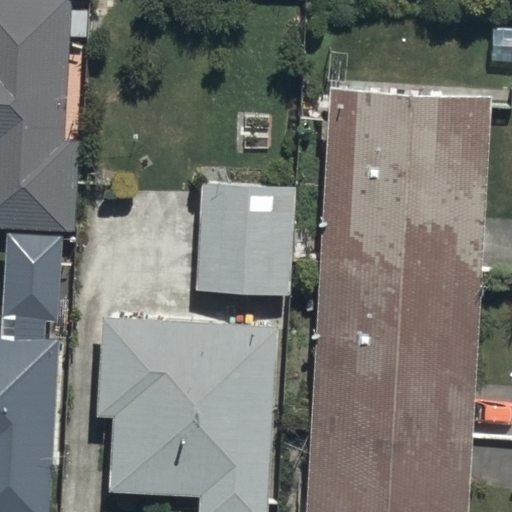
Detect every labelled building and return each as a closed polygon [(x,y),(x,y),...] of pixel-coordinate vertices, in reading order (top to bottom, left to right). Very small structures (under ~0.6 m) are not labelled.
[(64,131),(68,0),(0,0),(0,215),(74,218),(77,132),(64,131)] [(461,511),(487,102),(331,96),(302,511),(461,511)] [(291,175),(200,173),(198,286),(289,288),(291,175)] [(60,223),(3,221),(0,293),(0,511),(49,511),(56,331),(43,331),(44,308),(56,309),(60,223)] [(265,511),(273,316),(101,309),(97,405),(113,405),(110,481),(195,484),(194,511),(265,511)]
